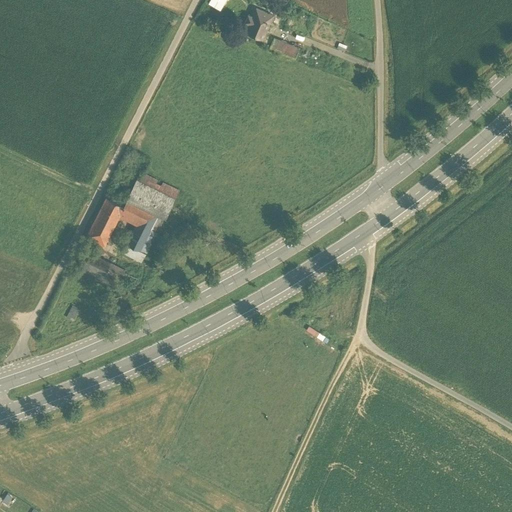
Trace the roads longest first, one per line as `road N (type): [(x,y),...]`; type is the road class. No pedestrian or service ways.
road 1 (primary): [(382,182),(229,280),(0,381)]
road 2 (unclassified): [(196,0),(0,381)]
road 3 (primary): [(0,408),(168,340),(377,218)]
road 4 (unclassified): [(377,218),(363,339),(511,425)]
road 5 (track): [(271,511),(361,332)]
road 6 (unclassified): [(377,0),(382,182)]
road 7 (primary): [(377,218),(511,108)]
road 8 (primary): [(511,73),(382,182)]
